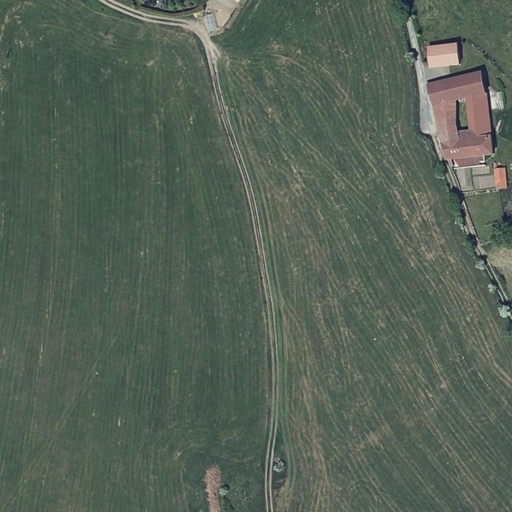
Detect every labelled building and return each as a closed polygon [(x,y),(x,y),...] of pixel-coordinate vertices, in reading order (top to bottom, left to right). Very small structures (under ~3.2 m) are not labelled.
[(462,63),(459,44),(426,46),(429,66),(462,63)] [(489,94),(487,71),(431,82),(431,84),(427,83),(431,103),(455,99),(467,97),(489,94)] [(494,134),(489,94),(467,97),(472,136),(494,134)] [(460,136),(455,99),(431,103),(438,138),(460,136)] [(496,156),(494,134),(472,136),(460,136),(438,138),(446,159),(496,156)] [(507,188),(507,168),(496,168),(496,188),(507,188)]
